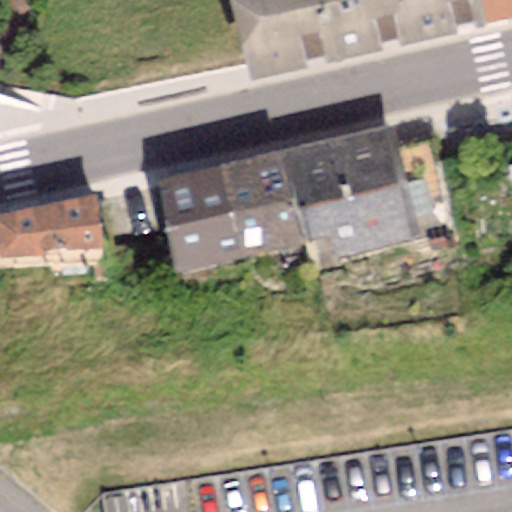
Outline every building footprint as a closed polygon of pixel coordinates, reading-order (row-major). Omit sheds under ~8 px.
[(246,0),(256,43),(445,0),(246,0)] [(483,0),(445,0),(256,43),(260,59),(485,9),(483,0)] [(511,0),(483,0),(485,9),(511,2),(511,0)] [(287,161),(304,235),(332,232),(335,242),(405,227),(408,239),(452,231),(438,165),(433,144),(390,152),(387,137),(287,161)] [(225,176),(242,249),(304,235),(287,161),(225,176)] [(242,249),(225,176),(176,185),(162,188),(177,262),(242,249)] [(103,199),(8,219),(14,245),(61,238),(67,258),(115,258),(103,199)] [(14,245),(8,219),(0,220),(0,263),(67,258),(61,238),(14,245)] [(106,480),(111,511),(188,511),(181,467),(106,480)]
